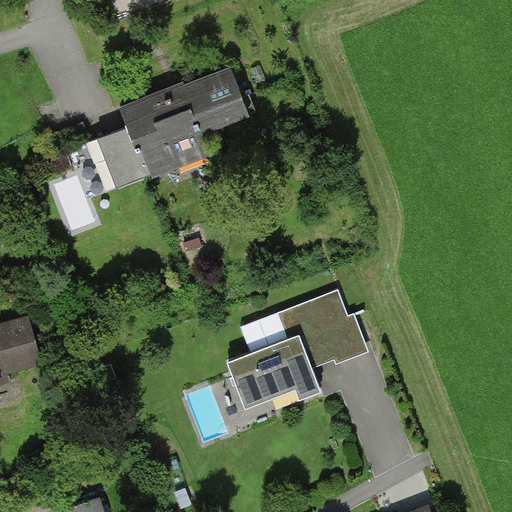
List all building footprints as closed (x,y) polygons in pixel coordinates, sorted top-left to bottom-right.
[(230,63),(119,105),(127,127),(103,136),(123,188),(210,155),(199,126),(247,108),(230,63)] [(324,391),(311,357),(332,349),(336,360),(372,346),(360,314),(350,318),(339,289),(244,325),(255,354),(231,363),(247,405),(294,387),(299,400),(324,391)] [(0,372),(41,361),(29,317),(0,325),(0,372)] [(117,378),(112,363),(97,369),(103,383),(117,378)] [(104,511),(100,498),(65,510),(65,511),(104,511)]
